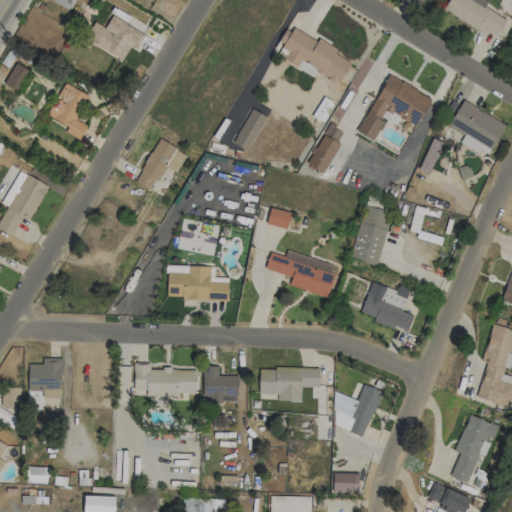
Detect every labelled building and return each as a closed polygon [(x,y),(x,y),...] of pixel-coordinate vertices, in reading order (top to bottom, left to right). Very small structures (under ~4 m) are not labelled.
[(51,0),(67,11),(74,0),(51,0)] [(447,0),(442,9),(477,30),(479,27),(495,37),(505,20),(484,7),(487,2),(483,0),(447,0)] [(87,41),(123,58),(130,44),(137,47),(148,23),(128,14),(124,22),(110,15),(104,29),(95,25),(87,41)] [(350,62),(334,54),(336,50),(293,26),(281,47),(287,51),(283,59),(296,66),(299,61),(339,83),(350,62)] [(17,91),(27,69),(13,63),(3,84),(17,91)] [(415,126),(430,97),(386,74),(357,132),(373,140),(383,121),(379,119),(384,110),(415,126)] [(79,139),(86,125),(75,119),(87,95),(70,86),(63,99),(56,95),(46,115),(67,126),(64,132),(79,139)] [(505,124),(462,100),(447,127),(463,136),(459,142),(486,157),(505,124)] [(247,151),(265,116),(251,108),(232,143),(247,151)] [(307,165),(324,173),(342,132),(326,124),(307,165)] [(419,169),(430,173),(441,142),(430,138),(419,169)] [(163,166),(176,173),(185,153),(156,139),(135,183),(151,191),(163,166)] [(0,218),(0,230),(12,236),(21,217),(30,221),(46,184),(17,171),(2,204),(6,205),(0,218)] [(350,258),(377,264),(389,211),(362,205),(350,258)] [(265,223),(286,229),(290,213),(269,207),(265,223)] [(335,266),(286,250),(284,256),(269,251),(263,269),(290,277),(288,285),(325,297),(335,266)] [(511,263),(501,302),(511,304),(511,263)] [(214,266),(166,265),(165,298),(226,300),(227,277),(214,277),(214,266)] [(407,332),(412,315),(402,312),(409,288),(397,285),(396,290),(369,282),(360,312),(374,316),(372,321),(407,332)] [(508,407),(511,392),(511,376),(505,375),(511,354),(508,353),(511,338),(511,329),(491,324),(481,361),(485,363),(476,398),(508,407)] [(28,364),(27,390),(41,391),(41,397),(60,398),(61,358),(42,357),(41,364),(28,364)] [(195,395),(195,369),(149,369),(149,363),(133,363),(133,390),(145,390),(145,395),(195,395)] [(236,376),(217,375),(217,366),(202,366),(202,396),(209,396),(209,402),(220,402),(221,396),(236,397),(236,376)] [(318,369),(258,367),(258,393),(277,394),(276,400),(300,401),(300,386),(318,387),(318,369)] [(380,391),(362,384),(356,400),(338,393),(327,423),(363,437),(380,391)] [(18,407),(19,388),(1,387),(1,407),(18,407)] [(0,420),(9,425),(13,416),(0,409),(0,420)] [(466,483),(477,454),(484,457),(496,426),(468,414),(453,451),(458,453),(449,476),(466,483)] [(358,473),(332,473),(331,492),(357,493),(358,473)] [(457,511),(464,511),(469,495),(430,485),(427,498),(439,502),(438,507),(457,511)] [(113,511),(114,496),(83,496),(82,511),(113,511)] [(309,511),(310,496),(269,496),(269,511),(309,511)] [(223,498),(181,498),(181,511),(215,511),(223,511),(223,498)]
